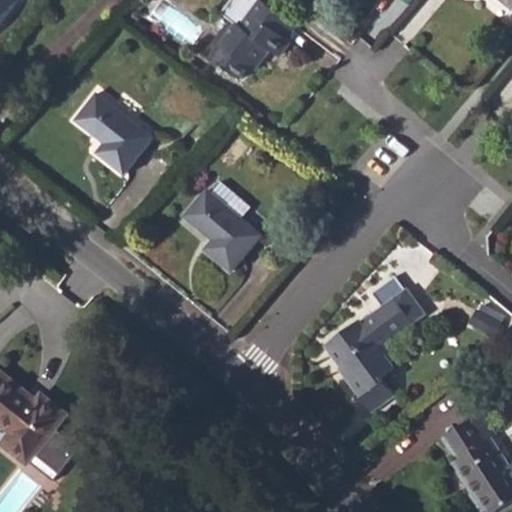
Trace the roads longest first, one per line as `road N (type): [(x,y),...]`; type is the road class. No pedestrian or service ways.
road 1 (residential): [(0,180),(248,378)]
road 2 (residential): [(248,378),(398,200),(417,216)]
road 3 (residential): [(417,216),(455,173),(366,80)]
road 4 (residential): [(248,378),(355,511)]
road 5 (residential): [(417,216),(511,292)]
